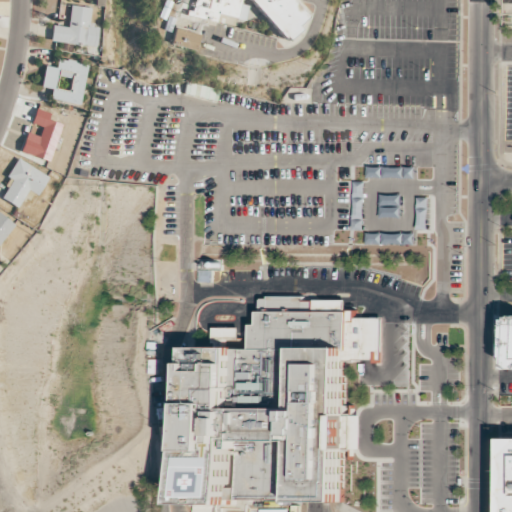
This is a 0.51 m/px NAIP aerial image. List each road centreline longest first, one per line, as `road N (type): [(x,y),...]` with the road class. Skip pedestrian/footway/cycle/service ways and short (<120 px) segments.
road 1 (tertiary): [(482,179),(479,511)]
road 2 (tertiary): [(483,0),(482,179)]
road 3 (residential): [(0,117),(23,0)]
